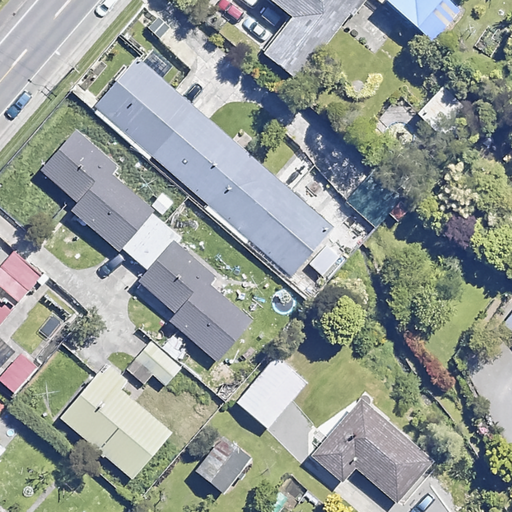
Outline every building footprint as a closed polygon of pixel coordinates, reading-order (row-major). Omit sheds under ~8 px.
[(361,0),(360,0),(270,0),(291,18),(259,55),(291,82),(361,0)] [(459,9),(447,0),(385,0),(381,5),(432,44),(459,9)] [(332,228),(134,60),(93,109),(290,277),(332,228)] [(466,108),(442,93),(426,119),(399,102),(377,137),(428,169),(466,108)] [(110,168),(69,131),(33,169),(75,207),(71,210),(115,249),(148,212),(105,173),(110,168)] [(389,213),(361,188),(348,202),(376,227),(389,213)] [(176,238),(152,217),(122,253),(144,272),(137,280),(173,312),(167,319),(215,360),(248,321),(206,285),(212,278),(171,243),(176,238)] [(341,259),(327,245),(309,263),(312,266),(323,277),(341,259)] [(42,275),(12,250),(0,264),(0,288),(18,304),(42,275)] [(511,302),(496,323),(511,335),(511,302)] [(0,321),(8,312),(0,304),(0,321)] [(180,367),(147,342),(133,360),(166,385),(180,367)] [(35,368),(16,354),(0,376),(0,383),(15,395),(35,368)] [(304,383),(273,356),(233,404),(265,430),(304,383)] [(128,377),(107,360),(57,419),(130,480),(169,433),(117,390),(128,377)] [(427,464),(355,403),(310,456),(339,481),(353,466),(395,501),(427,464)] [(0,455),(14,439),(0,427),(0,455)] [(248,459),(219,437),(193,473),(222,494),(248,459)]
